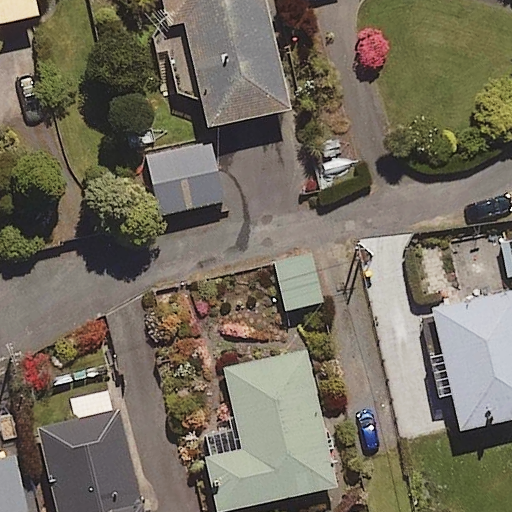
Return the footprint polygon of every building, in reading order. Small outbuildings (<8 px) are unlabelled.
[(0,0),(0,38),(34,31),(28,0),(0,0)] [(290,129),(268,0),(158,0),(166,41),(182,38),(200,144),(290,129)] [(221,215),(210,150),(144,161),(155,226),(221,215)] [(463,309),(428,317),(458,448),(511,435),(511,266),(507,244),(451,256),(463,309)] [(320,315),(312,262),(275,267),(283,321),(320,315)] [(278,511),(335,500),(305,361),(223,378),(241,462),(206,469),(214,511),(278,511)] [(146,511),(123,419),(46,438),(63,511),(146,511)] [(29,511),(25,461),(0,463),(0,511),(29,511)]
